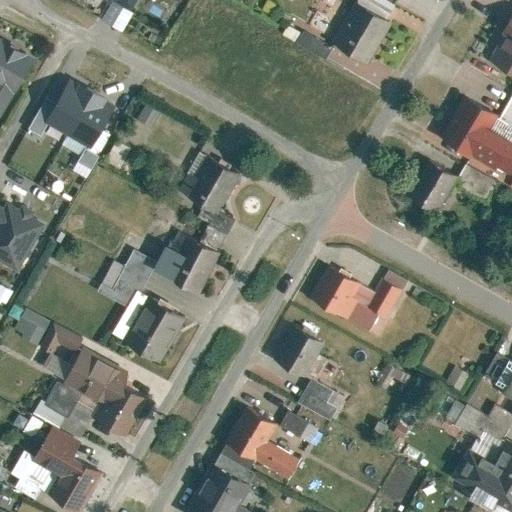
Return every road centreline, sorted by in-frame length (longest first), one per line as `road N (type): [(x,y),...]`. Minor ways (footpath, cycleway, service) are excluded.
road 1 (residential): [(331,209),(296,214),(260,240),(102,511)]
road 2 (residential): [(14,0),(351,177)]
road 3 (residential): [(331,209),(147,511)]
road 4 (residential): [(457,0),(351,177)]
road 5 (residential): [(511,308),(331,209)]
